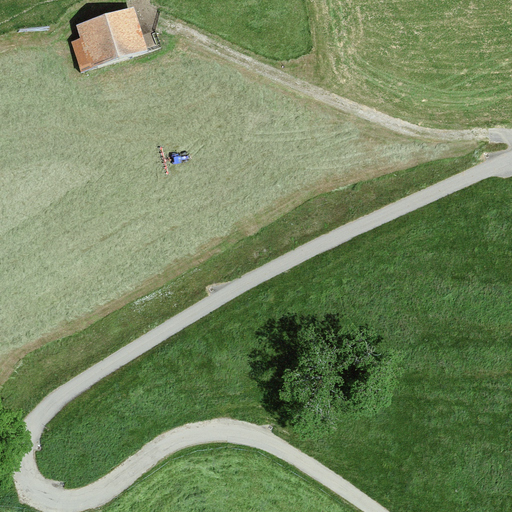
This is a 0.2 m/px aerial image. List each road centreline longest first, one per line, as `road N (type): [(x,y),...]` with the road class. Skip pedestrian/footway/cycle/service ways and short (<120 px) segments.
road 1 (track): [(377,511),(280,448),(226,430),(188,435),(102,491),(59,499),(26,474),(27,433),(74,386),(227,293),(511,161)]
road 2 (track): [(511,135),(427,133),(155,18)]
